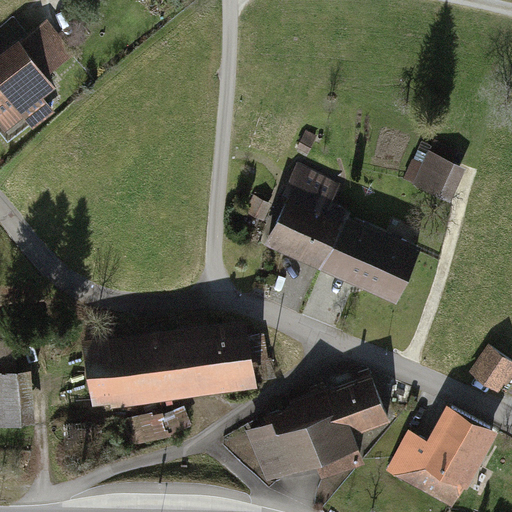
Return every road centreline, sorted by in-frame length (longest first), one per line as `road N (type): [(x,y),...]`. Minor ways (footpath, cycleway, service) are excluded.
road 1 (residential): [(215,301),(261,309),(511,420)]
road 2 (residential): [(232,0),(215,301)]
road 3 (residential): [(0,206),(66,281),(105,299),(215,301)]
